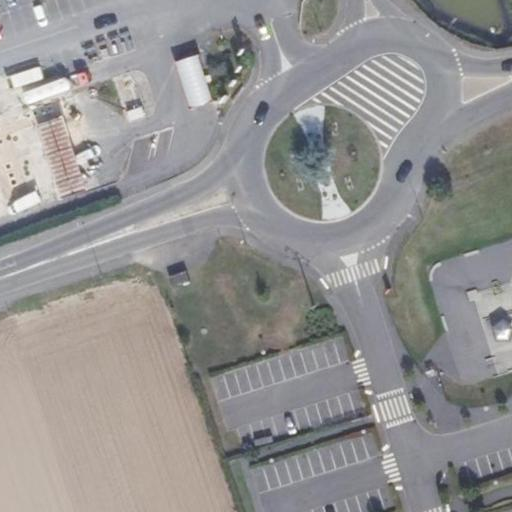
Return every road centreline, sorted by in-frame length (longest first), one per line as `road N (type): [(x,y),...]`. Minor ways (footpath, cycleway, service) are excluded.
road 1 (primary): [(272,214),(311,240),(347,238),(386,217),(416,151),(445,122)]
road 2 (primary): [(244,139),(201,185),(79,246)]
road 3 (primary): [(79,246),(272,214)]
road 4 (primary): [(356,49),(262,105),(244,139)]
